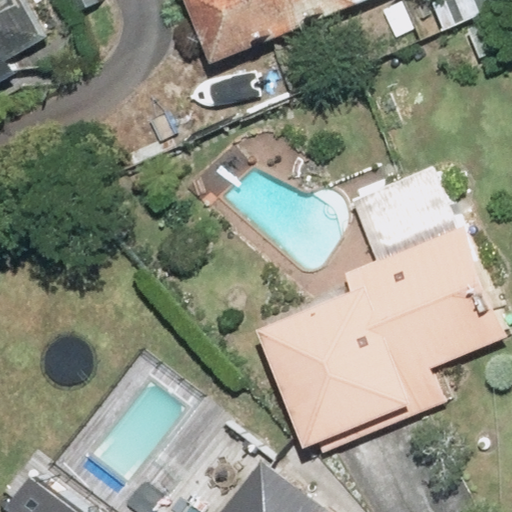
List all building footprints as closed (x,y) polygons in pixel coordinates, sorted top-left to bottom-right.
[(57,0),(0,0),(0,83),(79,38),(57,0)] [(232,0),(256,55),(389,0),(232,0)] [(295,310),(353,445),(475,393),(462,361),(511,339),(511,267),(459,145),(357,189),(391,269),(295,310)] [(324,511),(255,457),(211,511),(324,511)] [(2,509),(6,511),(83,511),(29,472),(2,509)]
